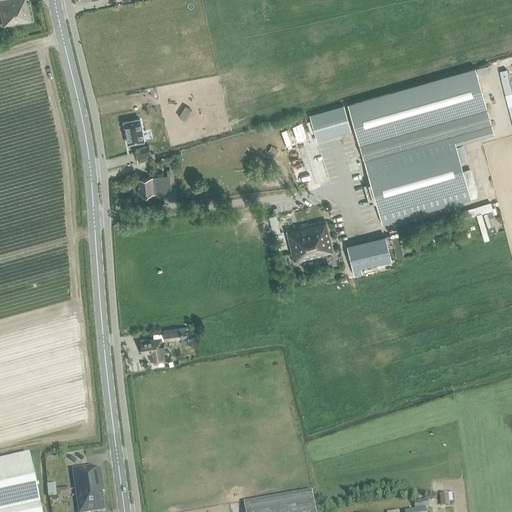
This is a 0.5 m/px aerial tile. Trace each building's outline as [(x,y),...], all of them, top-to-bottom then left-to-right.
[(0,0),(0,23),(2,23),(3,26),(31,20),(27,2),(25,3),(24,0),(0,0)] [(347,104),(382,224),(476,197),(469,170),(463,171),(461,165),(467,163),(462,146),(456,148),(454,142),(492,131),(475,67),(347,104)] [(343,105),(309,115),(316,140),(350,130),(343,105)] [(139,119),(123,122),(127,143),(143,141),(139,119)] [(134,149),(137,158),(138,161),(145,159),(153,158),(153,153),(151,154),(148,145),(134,149)] [(164,196),(164,193),(171,192),(169,175),(139,179),(140,187),(137,187),(138,195),(156,193),(156,194),(155,194),(155,197),(164,196)] [(464,219),(486,212),(491,210),(493,210),(490,202),(461,211),(464,219)] [(483,214),(489,233),(496,231),(492,217),(493,217),(491,210),(486,212),(486,213),(483,214)] [(287,231),(294,262),(332,252),(330,244),(331,243),(326,221),(287,231)] [(458,242),(464,240),(457,221),(452,223),(451,222),(444,224),(447,233),(454,231),(458,242)] [(434,229),(428,231),(433,248),(439,246),(434,229)] [(416,254),(422,252),(420,245),(423,245),(422,240),(424,239),(423,235),(421,235),(420,233),(417,234),(417,233),(411,235),(416,254)] [(346,245),(353,269),(391,260),(385,235),(346,245)] [(403,257),(398,236),(391,238),(396,259),(403,257)] [(178,329),(163,331),(163,332),(164,338),(166,338),(166,340),(179,338),(187,337),(186,328),(178,330),(178,329)] [(153,339),(140,341),(141,354),(149,353),(150,360),(164,358),(163,351),(165,351),(164,344),(162,344),(161,340),(164,340),(164,338),(163,332),(153,333),(153,339)] [(41,511),(29,455),(0,461),(0,511),(41,511)] [(72,471),(78,511),(96,511),(105,510),(102,493),(104,493),(100,468),(92,469),(92,467),(72,471)] [(56,496),(55,484),(47,485),(48,497),(56,496)] [(57,499),(70,497),(69,488),(56,490),(57,499)] [(243,503),(244,511),(315,511),(312,491),(243,503)] [(439,495),(441,506),(449,505),(449,501),(453,501),(452,493),(439,495)] [(413,501),(415,510),(428,507),(427,499),(413,501)]
